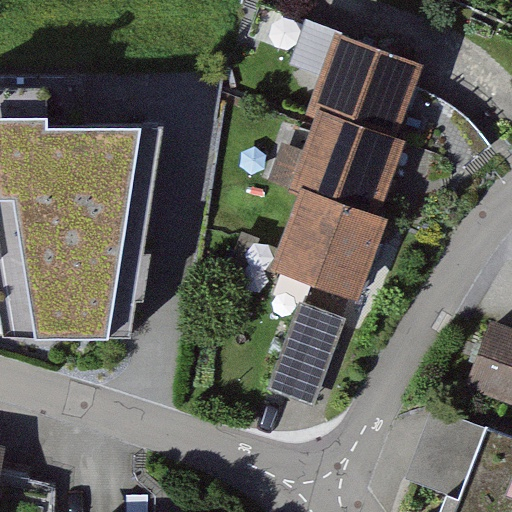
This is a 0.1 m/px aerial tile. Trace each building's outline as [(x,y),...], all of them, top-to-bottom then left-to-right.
[(427,62),(323,35),(260,272),(364,299),(427,62)] [(126,84),(0,84),(0,332),(128,332),(126,84)] [(307,304),(271,383),(319,405),(355,326),(307,304)] [(511,329),(498,326),(477,400),(511,409),(511,329)] [(511,511),(511,445),(489,438),(463,511),(511,511)] [(0,511),(6,511),(18,456),(0,452),(0,511)]
